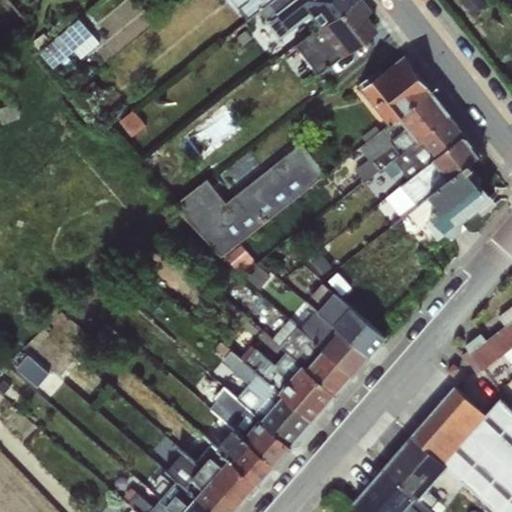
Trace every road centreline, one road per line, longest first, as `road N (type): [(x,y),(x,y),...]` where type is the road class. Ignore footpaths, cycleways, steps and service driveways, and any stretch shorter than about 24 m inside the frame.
road 1 (residential): [(511,240),(276,511)]
road 2 (tertiary): [(511,148),(395,0)]
